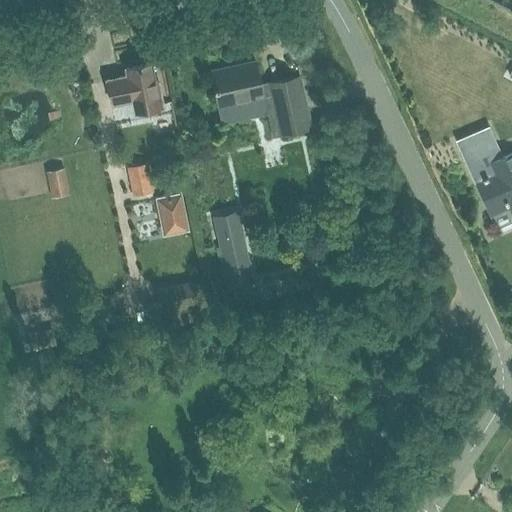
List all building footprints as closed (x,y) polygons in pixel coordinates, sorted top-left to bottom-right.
[(255,60),(211,70),(215,89),(219,106),(222,122),(266,112),(275,110),(280,133),(311,126),(300,75),(261,84),(255,60)] [(135,111),(150,108),(163,106),(160,94),(158,79),(154,80),(151,62),(126,68),(128,75),(107,79),(112,104),(133,99),(135,111)] [(443,158),(457,152),(452,140),(438,145),(443,158)] [(509,205),(511,211),(511,151),(490,162),(494,172),(475,181),(490,215),(492,214),(489,209),(505,203),(506,206),(509,205)] [(65,169),(45,173),(51,199),(70,195),(65,169)] [(148,171),(130,174),(134,194),(152,190),(148,171)] [(181,193),(157,198),(164,233),(188,228),(181,193)] [(243,230),(217,235),(229,286),(243,283),(254,280),(243,230)] [(351,239),(333,234),(329,249),(347,254),(351,239)] [(193,280),(154,288),(159,311),(198,303),(193,280)] [(69,323),(72,337),(73,340),(100,335),(96,317),(69,323)]
